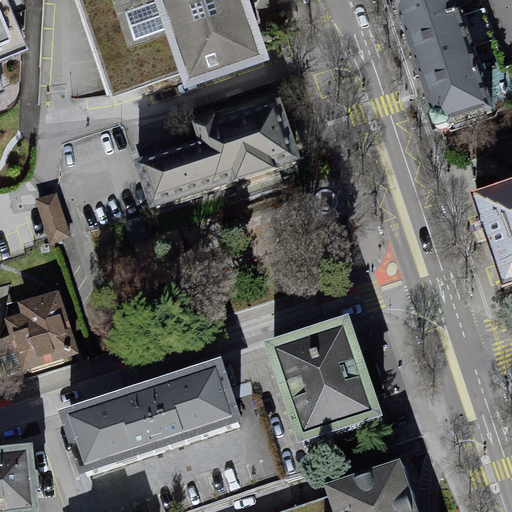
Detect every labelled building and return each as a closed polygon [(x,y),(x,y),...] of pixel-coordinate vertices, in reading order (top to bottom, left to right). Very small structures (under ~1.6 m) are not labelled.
[(6,0),(0,0),(0,60),(28,49),(6,0)] [(259,0),(78,0),(113,103),(276,49),(259,0)] [(458,0),(399,0),(448,141),(501,123),(458,0)] [(197,138),(133,159),(149,212),(301,160),(280,100),(217,120),(214,114),(192,122),(197,138)] [(57,192),(35,199),(49,244),(70,237),(57,192)] [(511,198),(480,210),(511,301),(511,198)] [(62,297),(23,309),(27,323),(10,329),(15,344),(0,349),(5,364),(20,360),(27,379),(83,362),(62,297)] [(360,333),(273,362),(307,464),(394,435),(360,333)] [(228,375),(67,426),(89,491),(251,440),(228,375)] [(0,511),(43,511),(42,498),(44,498),(43,481),(39,481),(37,455),(6,457),(7,463),(0,463),(0,511)] [(421,511),(406,470),(332,496),(337,511),(421,511)] [(337,511),(332,496),(285,511),(337,511)]
